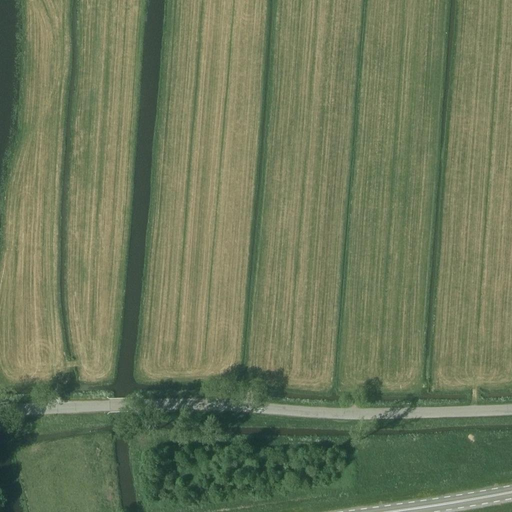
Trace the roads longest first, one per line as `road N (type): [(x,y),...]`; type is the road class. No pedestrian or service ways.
road 1 (unclassified): [(0,410),(511,410)]
road 2 (primary): [(511,492),(389,511)]
